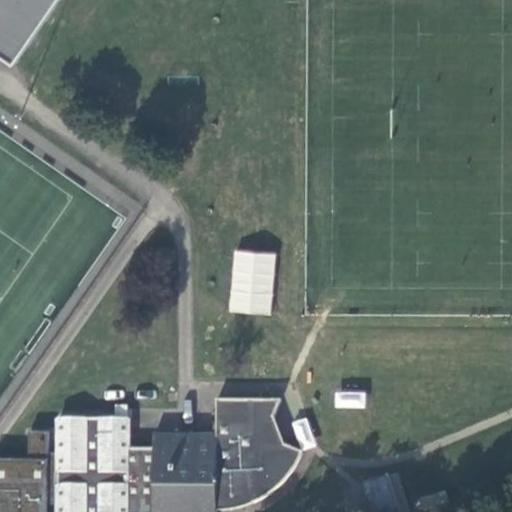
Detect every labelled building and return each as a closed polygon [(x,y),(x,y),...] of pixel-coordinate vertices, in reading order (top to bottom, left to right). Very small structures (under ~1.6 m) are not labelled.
[(0,0),(0,52),(15,63),(59,0),(0,0)] [(271,316),(276,253),(233,249),(228,312),(271,316)] [(335,390),(334,406),(365,409),(366,393),(335,390)] [(216,511),(217,511),(217,497),(229,497),(230,502),(235,502),(241,500),(246,498),(251,497),(254,503),(260,500),(265,497),(270,494),(275,491),(279,487),(283,483),(288,478),(291,473),(295,469),(298,464),(300,458),(303,453),(284,445),(266,437),(274,419),(282,400),(217,400),(217,435),(155,434),(155,450),(130,449),(130,419),(59,418),(59,453),(49,453),(50,433),(30,433),(30,460),(0,460),(0,511),(49,511),(49,504),(59,504),(58,511),(129,511),(129,505),(155,505),(154,511),(216,511)] [(266,437),(284,445),(274,419),(266,437)] [(400,511),(388,474),(365,482),(374,511),(400,511)] [(229,497),(217,497),(217,511),(222,510),(227,510),(233,509),(238,508),(244,507),(249,505),(254,503),(251,497),(246,498),(241,500),(235,502),(230,502),(229,497)]
